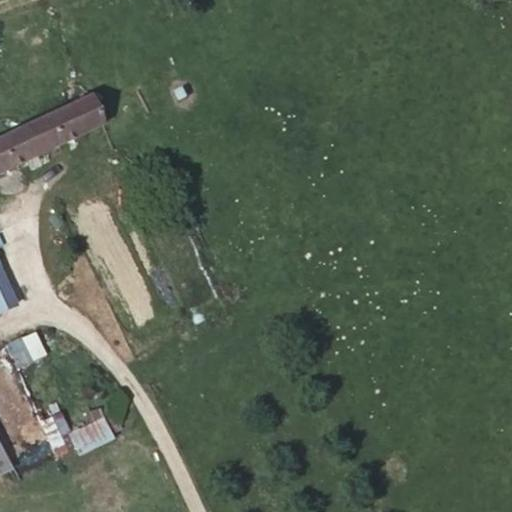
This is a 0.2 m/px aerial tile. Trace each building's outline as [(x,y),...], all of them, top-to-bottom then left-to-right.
[(0,186),(41,168),(100,143),(87,113),(0,152),(0,186)] [(0,326),(14,320),(0,289),(0,326)] [(36,333),(6,346),(17,370),(47,356),(36,333)] [(68,433),(77,458),(114,445),(106,420),(68,433)] [(68,465),(52,426),(41,432),(38,426),(31,429),(49,474),(68,465)]
